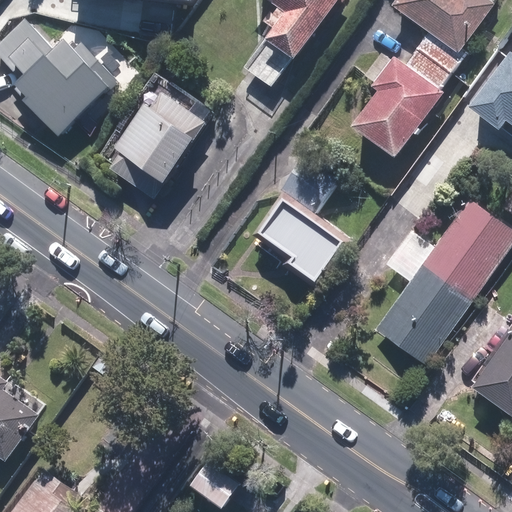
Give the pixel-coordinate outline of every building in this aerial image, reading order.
[(275,0),(284,7),(262,34),(271,41),(251,66),(275,85),(343,0),(275,0)] [(502,4),(496,0),(404,0),(401,5),(437,31),(467,53),(502,4)] [(61,51),(38,21),(2,49),(12,63),(23,55),(40,78),(34,82),(44,96),(40,99),(65,133),(127,86),(97,47),(90,51),(79,37),(61,51)] [(437,31),(412,64),(416,67),(447,89),(471,56),(467,53),(437,31)] [(362,127),(405,158),(453,93),(447,89),(416,67),(403,57),(401,60),(390,52),(374,74),(385,82),(382,87),(388,91),(362,127)] [(511,64),(481,105),(511,128),(511,64)] [(205,134),(215,121),(161,80),(104,157),(161,200),(208,136),(205,134)] [(347,181),(311,155),(285,190),(296,198),(321,216),(347,181)] [(321,216),(296,198),(271,232),(306,258),(302,263),(326,281),(355,241),(321,216)] [(433,365),(511,255),(511,223),(477,198),(442,247),(417,281),(383,329),(433,365)] [(417,229),(392,263),(417,281),(442,247),(417,229)] [(511,350),(485,387),(511,406),(511,350)] [(0,367),(0,448),(19,462),(51,417),(12,389),(18,381),(0,367)] [(216,460),(198,484),(229,508),(247,484),(216,460)] [(90,511),(83,507),(92,495),(61,474),(53,486),(43,479),(19,511),(90,511)]
